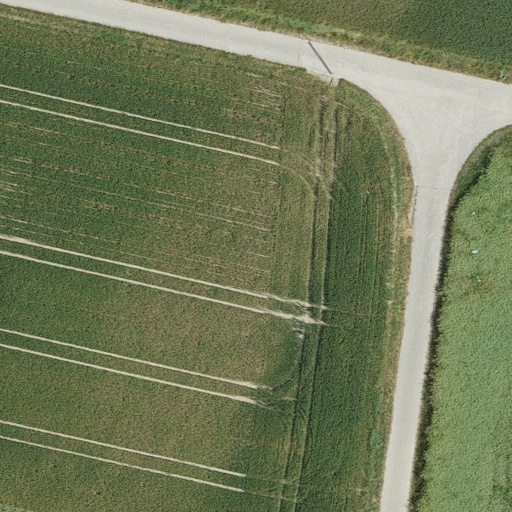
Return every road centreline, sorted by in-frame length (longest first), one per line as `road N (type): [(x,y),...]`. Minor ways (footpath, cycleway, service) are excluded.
road 1 (unclassified): [(43,0),(511,105)]
road 2 (track): [(439,89),(395,511)]
